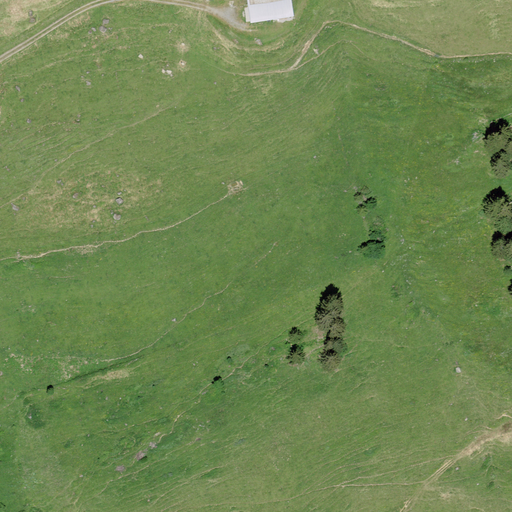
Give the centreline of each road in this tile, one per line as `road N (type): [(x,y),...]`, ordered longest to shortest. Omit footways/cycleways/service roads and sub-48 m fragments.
road 1 (track): [(511,431),(445,459),(404,511)]
road 2 (track): [(0,59),(80,9),(111,0)]
